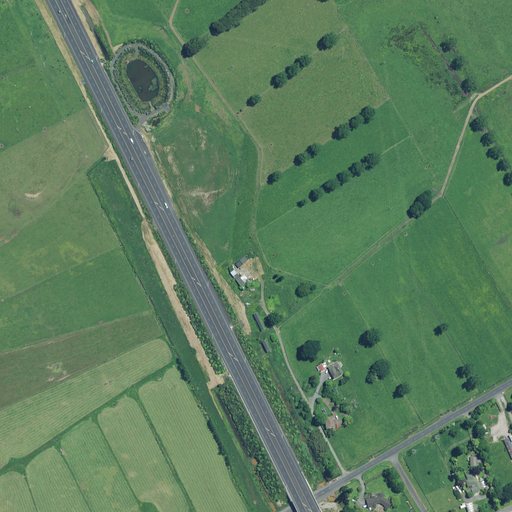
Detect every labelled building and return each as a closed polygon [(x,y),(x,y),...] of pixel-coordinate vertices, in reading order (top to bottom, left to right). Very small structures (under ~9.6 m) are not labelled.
[(248,260),(244,256),(235,264),(238,268),(248,260)] [(230,273),(241,286),(239,287),(241,289),(242,288),(244,290),(247,287),(234,270),(230,273)] [(266,329),(257,312),(253,314),(261,331),(266,329)] [(271,350),(266,339),(261,341),(267,352),(271,350)] [(327,366),(325,362),(325,361),(323,362),(324,364),(322,365),(322,364),(318,366),(317,365),(315,366),(316,367),(318,371),(320,370),(321,371),(324,369),(323,368),(327,366)] [(343,373),(340,368),(343,367),(341,364),(339,365),(337,362),(327,367),(334,379),(343,373)] [(334,428),(334,424),(338,424),(337,421),(336,422),(335,417),(332,417),(333,418),(324,420),(326,429),(334,428)] [(511,460),(511,459),(511,445),(509,438),(503,440),(511,460)] [(478,480),(475,472),(466,475),(467,480),(465,481),(467,487),(471,486),(472,487),(470,488),(473,494),(482,490),(478,480)] [(384,495),(381,493),(379,497),(375,497),(375,496),(371,497),(372,498),(366,499),(368,509),(374,508),(373,505),(380,503),(388,509),(392,502),(383,497),(384,495)] [(474,511),(475,511),(472,502),(465,505),(467,511),(474,511)]
